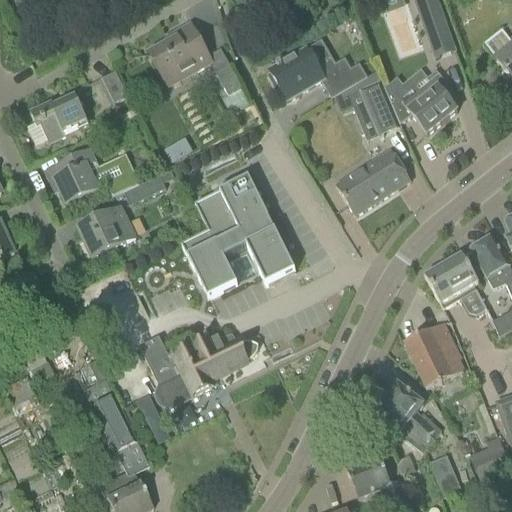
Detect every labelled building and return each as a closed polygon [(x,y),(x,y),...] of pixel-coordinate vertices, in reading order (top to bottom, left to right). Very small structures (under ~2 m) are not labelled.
[(16,0),(16,3),(18,7),(22,9),(27,9),(30,6),(31,1),(30,0),(16,0)] [(454,55),(435,0),(412,0),(435,62),(454,55)] [(211,67),(207,60),(190,28),(173,38),(176,43),(149,58),(167,91),(211,67)] [(511,46),(501,33),(485,47),(497,62),(496,63),(511,83),(511,46)] [(331,103),(367,82),(359,69),(350,73),(344,63),(335,68),(330,61),(316,69),(306,52),(280,67),(279,66),(275,68),(276,70),(268,75),(270,77),(267,79),(274,91),(277,90),(286,105),(322,84),(324,89),(323,89),(331,103)] [(228,100),(242,92),(229,70),(215,78),(228,100)] [(127,100),(124,94),(115,76),(101,82),(113,107),(127,100)] [(393,108),(391,110),(399,129),(411,120),(426,139),(457,115),(445,101),(452,95),(438,78),(402,106),(400,104),(393,109),(393,108)] [(401,132),(399,129),(391,110),(381,85),(359,94),(379,142),(401,132)] [(88,128),(83,119),(75,101),(53,111),(51,108),(30,118),(36,130),(39,129),(48,147),(64,139),(63,137),(77,131),(78,133),(88,128)] [(187,142),(166,152),(172,164),(193,153),(187,142)] [(125,159),(97,172),(89,155),(55,171),(55,172),(60,170),(65,180),(54,185),(66,210),(99,195),(98,192),(105,189),(111,202),(122,197),(159,180),(139,189),(125,159)] [(354,221),(410,186),(391,155),(335,191),(354,221)] [(128,210),(165,193),(159,180),(122,197),(128,210)] [(248,181),(221,195),(194,208),(207,235),(181,248),(207,302),(237,288),(224,262),(246,251),(265,290),(295,275),(248,181)] [(92,264),(136,244),(120,211),(76,232),(92,264)] [(0,265),(12,260),(0,233),(0,265)] [(481,248),(470,254),(480,272),(487,284),(493,294),(506,289),(511,303),(511,315),(491,327),(497,343),(511,334),(511,279),(509,272),(510,271),(503,258),(493,241),(490,243),(488,240),(479,245),(481,248)] [(479,289),(471,277),(461,259),(457,262),(456,260),(450,262),(444,264),(439,268),(435,272),(434,273),(435,275),(424,281),(443,314),(460,304),(468,319),(477,321),(485,316),(488,314),(482,305),(480,306),(472,293),(479,289)] [(32,289),(27,292),(22,281),(0,291),(0,321),(1,325),(40,306),(32,289)] [(404,346),(403,346),(426,393),(444,385),(463,375),(457,364),(459,363),(453,351),(451,346),(442,328),(404,346)] [(239,348),(236,349),(232,340),(218,344),(218,343),(198,353),(192,342),(170,353),(164,342),(160,345),(158,342),(139,351),(158,391),(156,398),(162,409),(169,412),(211,391),(209,386),(248,366),(247,366),(249,365),(251,363),(254,361),(255,359),(257,356),(257,353),(258,350),(256,349),(253,348),(250,347),(247,347),(244,347),(241,348),(239,349),(239,348)] [(3,392),(16,418),(39,406),(26,380),(3,392)] [(424,409),(412,399),(396,387),(383,403),(411,424),(428,441),(432,446),(441,436),(422,419),(421,421),(417,418),(424,409)] [(511,401),(494,408),(511,456),(511,463),(507,466),(511,478),(511,401)] [(114,462),(136,451),(111,402),(90,413),(114,462)] [(428,441),(411,424),(383,403),(371,418),(422,459),(432,446),(428,441)] [(497,441),(484,446),(487,454),(498,480),(498,481),(511,480),(511,478),(507,466),(497,441)] [(403,481),(416,476),(409,460),(396,466),(403,481)] [(400,486),(390,490),(379,461),(346,474),(358,503),(381,494),(388,511),(410,511),(408,504),(400,486)] [(444,503),(461,496),(446,461),(429,468),(444,503)] [(105,473),(79,486),(91,509),(92,511),(148,511),(142,499),(141,496),(133,481),(131,477),(124,480),(112,486),(105,473)] [(0,506),(15,500),(9,487),(0,490),(0,506)]
